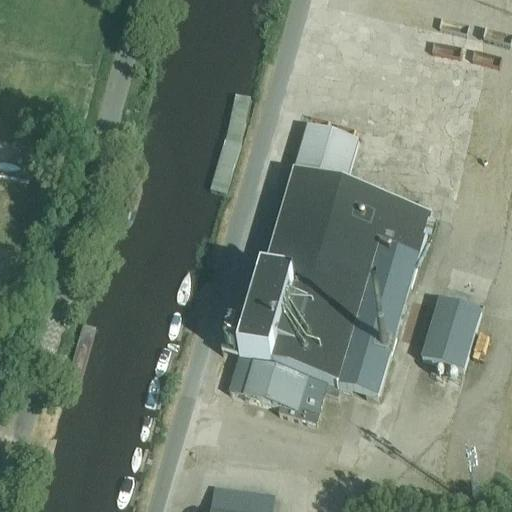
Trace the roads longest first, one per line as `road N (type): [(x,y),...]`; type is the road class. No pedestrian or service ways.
road 1 (unclassified): [(159,511),(300,0)]
road 2 (tertiary): [(1,511),(138,0)]
